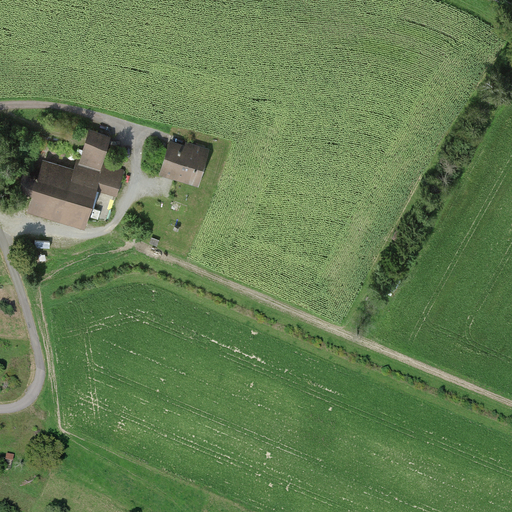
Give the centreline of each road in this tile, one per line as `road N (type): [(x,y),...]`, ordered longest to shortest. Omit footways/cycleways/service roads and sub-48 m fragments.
road 1 (track): [(511,404),(105,229),(66,236),(0,216)]
road 2 (unclassified): [(0,233),(39,364),(34,393),(21,406),(0,408)]
